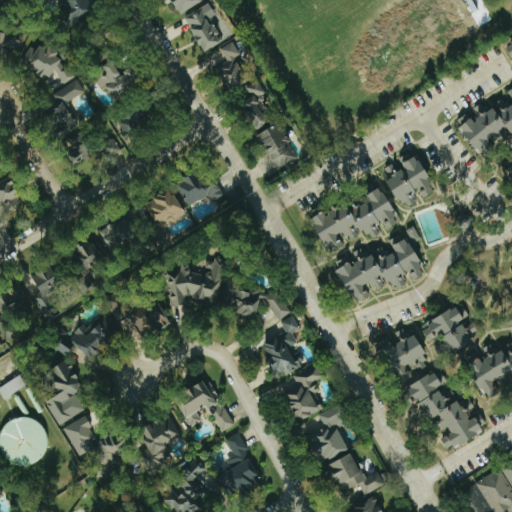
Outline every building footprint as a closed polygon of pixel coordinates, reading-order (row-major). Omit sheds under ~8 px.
[(100,7),(94,0),(64,0),(58,5),(74,27),(100,7)] [(171,0),(179,15),(202,3),(200,0),(171,0)] [(223,42),(202,7),(183,18),(204,53),(223,42)] [(0,58),(22,48),(14,30),(0,36),(0,58)] [(229,93),(249,81),(235,58),(240,54),(232,42),(219,50),(225,60),(213,68),(229,93)] [(66,84),(75,71),(48,53),(49,52),(37,44),(23,64),(48,81),(53,75),(66,84)] [(120,74),(113,62),(104,67),(108,74),(99,80),(109,98),(144,79),(136,66),(120,74)] [(93,157),(87,137),(70,113),(66,103),(82,92),(80,86),(76,80),(50,98),(55,105),(41,116),(47,125),(49,129),(56,139),(66,136),(75,163),(93,157)] [(264,94),(257,81),(234,93),(255,131),(274,121),(260,96),(264,94)] [(511,88),(507,91),(511,98),(511,104),(508,106),(503,97),(496,102),(473,108),(468,113),(456,120),(481,159),(494,151),(490,139),(494,137),(507,129),(510,134),(511,133),(511,88)] [(117,118),(122,143),(150,137),(145,112),(117,118)] [(278,171),(297,160),(288,144),(290,142),(279,123),(257,136),(278,171)] [(411,150),(396,160),(396,161),(381,170),(404,209),(415,202),(410,194),(417,190),(423,199),(435,191),(411,150)] [(207,195),(212,203),(222,197),(205,169),(176,186),(189,207),(207,195)] [(0,182),(0,227),(5,225),(0,215),(0,214),(22,204),(9,178),(0,182)] [(310,220),(328,254),(343,246),(338,236),(346,232),(349,239),(364,231),(369,240),(383,232),(400,222),(380,185),(368,192),(372,199),(351,210),(347,203),(325,215),(324,213),(310,220)] [(146,202),(157,228),(184,216),(173,190),(146,202)] [(98,233),(109,253),(144,234),(133,214),(98,233)] [(354,304),(363,300),(370,289),(383,288),(382,279),(398,289),(404,286),(403,276),(406,271),(409,273),(413,280),(422,276),(421,263),(413,245),(414,242),(420,239),(414,226),(405,231),(401,236),(398,236),(388,240),(395,254),(391,254),(382,248),(369,255),(360,249),(352,253),(353,264),(344,258),(336,262),(337,267),(354,304)] [(108,254),(96,237),(72,255),(84,271),(108,254)] [(170,306),(183,304),(185,297),(215,303),(224,259),(222,259),(205,261),(206,270),(205,275),(190,272),(189,264),(180,263),(178,273),(166,275),(169,294),(170,306)] [(32,275),(40,294),(33,297),(42,315),(54,309),(47,294),(70,284),(60,263),(32,275)] [(290,313),(276,289),(269,293),(227,281),(221,303),(237,307),(242,316),(255,319),(259,304),(269,307),(277,321),(290,313)] [(0,295),(0,309),(2,314),(0,315),(0,332),(5,341),(19,333),(11,319),(33,307),(20,284),(0,295)] [(172,319),(161,296),(131,310),(121,290),(106,298),(126,341),(172,319)] [(422,344),(441,333),(453,353),(473,341),(470,334),(476,330),(472,323),(465,327),(460,319),(464,317),(457,306),(415,331),(422,344)] [(85,329),(81,325),(69,336),(91,359),(121,331),(104,312),(85,329)] [(262,342),(278,377),(301,366),(292,346),(296,344),(291,332),(299,328),(293,315),(280,321),(285,332),(262,342)] [(378,340),(397,380),(427,366),(421,355),(425,353),(414,329),(405,334),(403,329),(378,340)] [(77,344),(65,332),(52,345),(64,356),(77,344)] [(58,425),(84,409),(74,393),(84,387),(67,359),(47,371),(57,389),(42,398),(58,425)] [(292,375),(298,387),(285,393),(298,420),(322,409),(314,394),(319,391),(314,381),(325,376),(319,362),(292,375)] [(405,387),(413,403),(417,401),(422,409),(415,413),(421,423),(436,415),(447,435),(440,438),(447,450),(484,431),(476,416),(469,419),(450,383),(443,387),(435,371),(405,387)] [(0,385),(0,395),(1,398),(25,387),(20,376),(0,385)] [(189,426),(201,420),(196,411),(206,405),(220,432),(232,426),(207,380),(174,397),(189,426)] [(348,449),(337,426),(348,421),(340,404),(302,423),(321,462),(348,449)] [(181,434),(173,414),(139,427),(156,468),(172,461),(164,441),(181,434)] [(63,425),(75,455),(97,446),(85,417),(63,425)] [(19,439),(17,461),(43,462),(45,421),(7,419),(6,438),(19,439)] [(86,458),(99,462),(95,475),(110,479),(114,463),(121,465),(128,437),(101,430),(96,450),(89,448),(86,458)] [(225,440),(234,455),(226,460),(231,468),(216,477),(230,501),(259,484),(255,476),(260,473),(237,433),(225,440)] [(383,485),(377,471),(363,478),(352,453),(328,465),(346,504),(362,496),(361,495),(383,485)] [(174,489),(171,487),(161,502),(176,511),(200,511),(207,502),(202,498),(207,490),(195,481),(205,467),(195,459),(174,489)] [(473,482),(470,478),(456,485),(469,511),(503,511),(511,508),(511,489),(501,468),(473,482)] [(354,511),(383,511),(376,496),(352,507),(354,511)]
